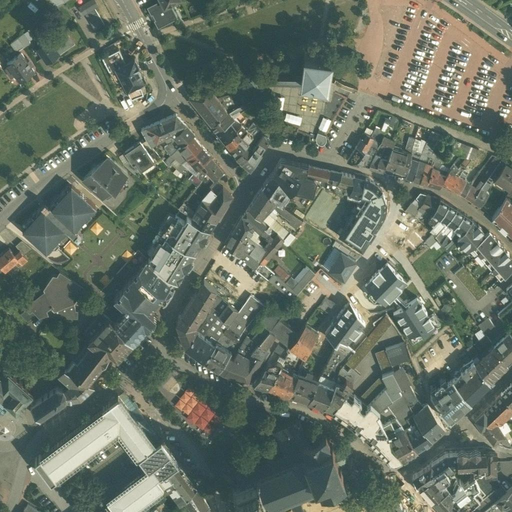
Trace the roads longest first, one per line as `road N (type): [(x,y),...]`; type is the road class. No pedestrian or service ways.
road 1 (residential): [(464,418),(401,467),(379,469),(317,419),(241,399),(153,347)]
road 2 (unclassified): [(511,251),(473,212),(386,176),(276,149),(241,179)]
road 3 (unclassified): [(0,220),(159,107),(166,92)]
road 4 (residential): [(153,347),(241,194),(241,179)]
road 5 (residential): [(220,511),(194,454),(133,369)]
road 6 (residential): [(363,95),(511,154)]
road 7 (residential): [(133,369),(35,441),(21,469)]
